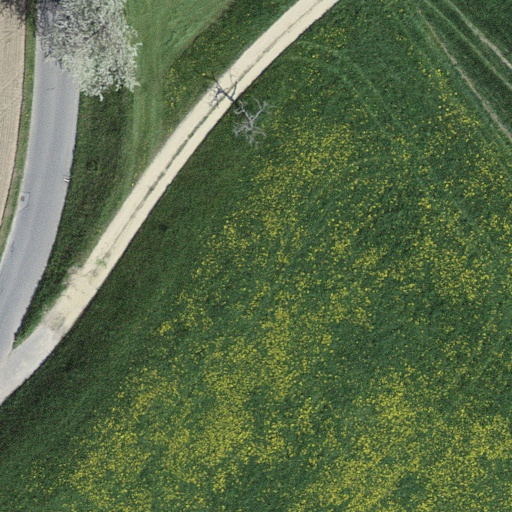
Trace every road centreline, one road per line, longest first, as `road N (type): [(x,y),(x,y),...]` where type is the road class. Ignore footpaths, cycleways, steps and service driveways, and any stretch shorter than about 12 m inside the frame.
road 1 (track): [(0,375),(78,296),(136,199),(201,116),(319,0)]
road 2 (unclassified): [(58,0),(45,179),(31,244),(0,323)]
